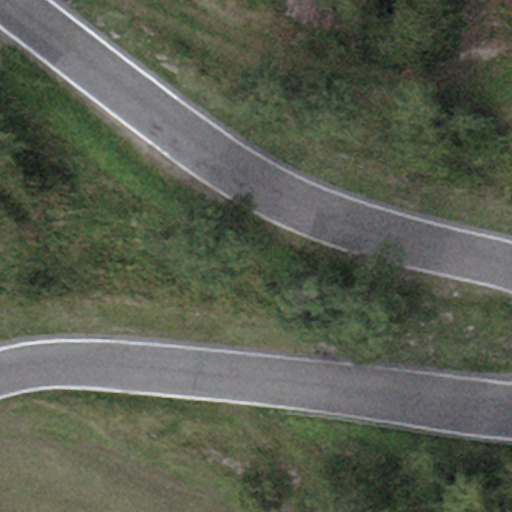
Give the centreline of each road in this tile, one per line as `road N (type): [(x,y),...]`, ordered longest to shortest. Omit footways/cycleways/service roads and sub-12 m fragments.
road 1 (tertiary): [(0,5),(222,166),(511,270)]
road 2 (tertiary): [(511,405),(47,367),(0,384)]
